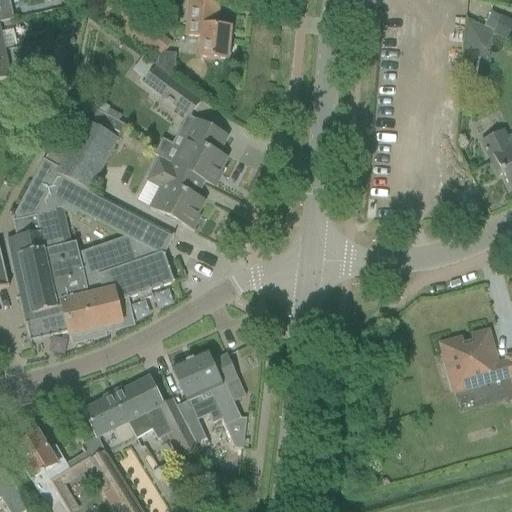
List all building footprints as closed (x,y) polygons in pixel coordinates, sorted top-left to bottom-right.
[(0,0),(0,24),(12,22),(7,0),(0,0)] [(114,0),(100,18),(156,60),(172,44),(114,0)] [(210,0),(189,0),(187,18),(185,38),(200,39),(198,59),(227,62),(230,30),(215,29),(218,1),(210,0)] [(491,13),(483,28),(493,33),(491,36),(493,37),(511,46),(511,23),(500,18),(491,13)] [(491,36),(466,23),(465,51),(484,53),(493,37),(491,36)] [(60,30),(62,38),(72,37),(76,36),(74,27),(60,30)] [(0,53),(4,52),(3,50),(16,47),(13,32),(0,34),(0,53)] [(72,37),(62,38),(58,39),(60,48),(74,45),(72,37)] [(19,49),(4,52),(0,53),(0,81),(22,77),(19,63),(22,62),(19,49)] [(141,61),(132,73),(145,82),(154,70),(141,61)] [(145,82),(142,85),(188,120),(199,104),(154,70),(145,82)] [(84,94),(79,103),(104,117),(109,109),(99,103),(100,102),(84,94)] [(53,144),(44,163),(56,170),(53,174),(89,193),(116,140),(126,128),(118,123),(104,117),(79,103),(72,100),(69,98),(69,115),(57,138),(53,144)] [(195,123),(172,167),(203,183),(214,189),(217,183),(214,182),(225,161),(217,156),(226,139),(208,129),(195,123)] [(511,147),(488,160),(497,179),(502,176),(509,191),(511,189),(511,147)] [(155,167),(147,183),(148,184),(161,190),(150,210),(179,226),(191,232),(194,226),(192,225),(203,204),(194,200),(203,183),(172,167),(159,160),(155,167)] [(16,239),(7,241),(8,245),(17,287),(19,297),(26,327),(30,343),(68,335),(46,251),(68,245),(61,211),(74,218),(77,214),(123,238),(163,257),(173,238),(155,229),(88,194),(89,193),(53,174),(56,170),(44,163),(15,217),(16,222),(12,223),(12,225),(16,239)] [(68,245),(46,251),(61,306),(68,335),(69,338),(120,326),(116,305),(137,298),(139,303),(147,301),(152,299),(150,293),(173,285),(163,257),(123,238),(79,254),(76,244),(68,245)] [(0,290),(7,289),(8,289),(0,255),(0,290)] [(496,368),(487,335),(470,339),(471,344),(462,346),(461,342),(440,347),(450,384),(484,375),(487,385),(499,381),(499,380),(511,377),(511,382),(511,358),(506,360),(507,365),(496,368)] [(206,355),(191,361),(199,379),(195,381),(202,398),(201,398),(203,402),(212,398),(212,399),(215,404),(222,421),(221,422),(223,427),(239,419),(225,387),(236,382),(226,358),(210,365),(206,355)] [(191,361),(171,370),(179,388),(186,404),(195,423),(208,417),(212,426),(221,422),(222,421),(215,404),(212,399),(212,398),(203,402),(201,398),(202,398),(195,381),(199,379),(191,361)] [(148,381),(113,398),(126,425),(127,424),(136,441),(151,432),(157,443),(160,442),(170,436),(183,461),(199,452),(195,446),(188,432),(176,409),(172,402),(161,407),(157,399),(148,381)] [(113,398),(83,414),(91,431),(96,440),(126,425),(113,398)] [(239,419),(223,427),(223,428),(234,450),(241,451),(244,420),(239,419)] [(197,428),(188,432),(195,446),(206,441),(199,427),(197,428)] [(37,435),(14,449),(25,466),(26,468),(23,470),(31,484),(31,483),(46,507),(48,511),(65,511),(62,507),(58,500),(49,484),(69,471),(63,461),(55,449),(50,453),(37,435)] [(97,440),(79,449),(83,456),(107,496),(104,498),(111,509),(114,507),(117,511),(139,511),(125,487),(97,440)] [(164,468),(152,476),(173,510),(185,502),(164,468)] [(0,500),(7,511),(26,511),(28,511),(3,470),(0,471),(0,500)]
